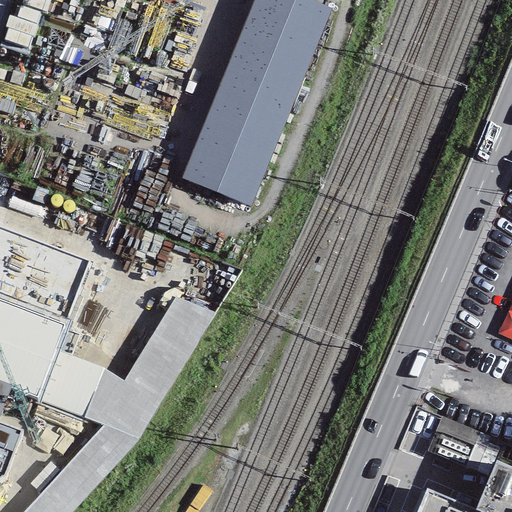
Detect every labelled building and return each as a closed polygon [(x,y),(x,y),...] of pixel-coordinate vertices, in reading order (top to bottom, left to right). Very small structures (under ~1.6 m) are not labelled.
[(332,8),(311,0),(255,0),(181,178),(251,207),(332,8)] [(0,382),(33,395),(37,396),(55,349),(89,261),(0,227),(0,382)] [(23,511),(71,511),(138,439),(215,312),(175,297),(123,379),(102,367),(83,417),(104,425),(23,511)] [(102,367),(55,349),(37,396),(35,401),(82,419),(83,417),(102,367)] [(33,395),(0,382),(0,484),(9,477),(33,395)] [(511,511),(511,467),(496,460),(475,510),(426,489),(416,511),(511,511)]
